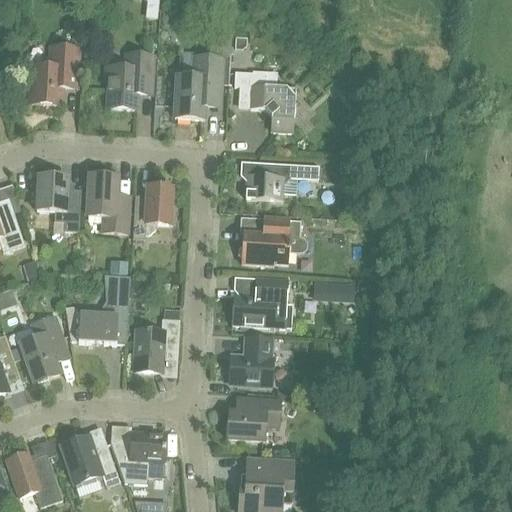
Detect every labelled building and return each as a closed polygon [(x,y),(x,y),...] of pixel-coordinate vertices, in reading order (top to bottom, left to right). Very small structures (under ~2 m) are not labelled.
[(90,0),(90,8),(105,8),(105,0),(90,0)] [(236,41),(235,52),(243,53),(247,49),(247,42),(236,41)] [(61,109),(62,92),(77,93),(79,52),(51,51),(50,71),(32,70),(30,107),(61,109)] [(136,114),(136,98),(150,99),(153,59),(127,58),(126,72),(107,70),(106,84),(109,85),(108,112),(136,114)] [(204,123),(205,111),(220,112),(223,62),(193,60),(192,80),(177,79),(174,122),(204,123)] [(296,92),(273,91),(274,78),(262,77),(263,76),(252,75),(252,77),(236,76),(235,90),(239,90),(251,90),(250,112),(265,113),(271,120),(270,135),(293,137),(296,92)] [(296,198),(297,183),(317,184),(318,170),(241,166),(240,179),(247,180),(245,203),(282,205),(283,197),(296,198)] [(340,166),(339,176),(360,177),(361,167),(340,166)] [(79,236),(79,227),(81,194),(68,193),(68,182),(38,180),(36,214),(54,216),(54,226),(65,226),(64,235),(79,236)] [(127,237),(129,211),(130,199),(116,198),(117,181),(90,180),(87,220),(102,221),(101,236),(127,237)] [(170,229),(172,192),(147,190),(146,218),(133,217),(132,243),(145,243),(145,238),(148,238),(156,232),(156,228),(170,229)] [(25,249),(9,203),(0,205),(0,248),(3,256),(25,249)] [(261,239),(243,238),(241,267),(273,269),(273,268),(288,269),(288,257),(299,258),(303,257),(306,254),(307,251),(306,247),(304,243),(300,242),(301,225),(262,223),(261,239)] [(36,264),(22,268),(28,285),(41,280),(36,264)] [(73,311),(65,313),(69,344),(78,345),(78,347),(116,349),(116,347),(126,347),(128,320),(130,281),(105,280),(111,306),(100,318),(80,317),(73,311)] [(288,284),(255,283),(254,302),(233,301),(231,329),(292,333),(293,310),(286,309),(288,284)] [(352,288),(334,287),(334,304),(352,305),(352,288)] [(69,362),(55,320),(32,328),(37,341),(19,347),(33,387),(60,378),(56,367),(69,362)] [(177,364),(180,324),(162,323),(161,335),(135,334),(133,376),(159,377),(160,367),(163,363),(177,364)] [(3,381),(16,377),(3,339),(0,340),(0,397),(4,396),(0,386),(3,381)] [(270,362),(271,343),(245,342),(244,361),(231,360),(230,387),(271,390),(272,362),(270,362)] [(358,388),(357,403),(371,404),(372,389),(358,388)] [(279,431),(281,404),(236,402),(235,416),(228,415),(227,443),(264,445),(265,430),(279,431)] [(131,447),(110,446),(124,487),(147,488),(147,483),(163,482),(164,466),(165,438),(131,436),(131,447)] [(106,489),(119,484),(106,449),(94,453),(88,451),(85,441),(60,450),(74,489),(102,479),(106,489)] [(30,464),(29,460),(28,456),(6,464),(19,502),(35,496),(40,511),(62,504),(46,458),(30,464)] [(240,492),(238,511),(281,511),(282,506),(291,507),(294,465),(247,462),(245,492),(240,492)] [(360,469),(359,485),(371,485),(372,470),(360,469)]
